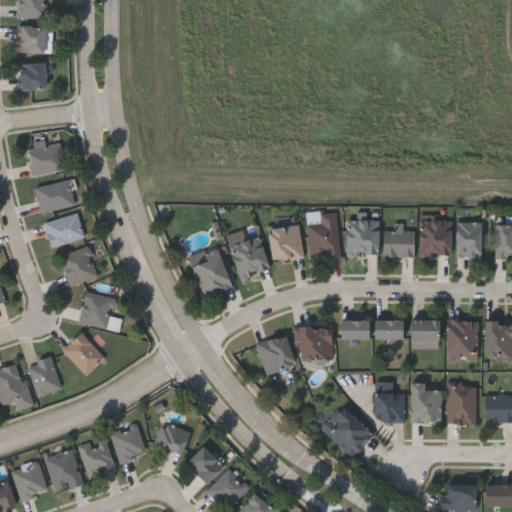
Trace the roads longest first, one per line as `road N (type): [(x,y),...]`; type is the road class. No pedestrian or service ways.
road 1 (tertiary): [(383,511),(271,430),(198,345),(152,253),(125,169),(113,0)]
road 2 (residential): [(511,292),(303,294),(262,308),(180,358)]
road 3 (tertiary): [(86,0),(89,114),(132,276)]
road 4 (tertiary): [(180,358),(243,438),(334,511)]
road 5 (residential): [(180,358),(122,400),(0,444)]
road 6 (residential): [(0,190),(43,325)]
